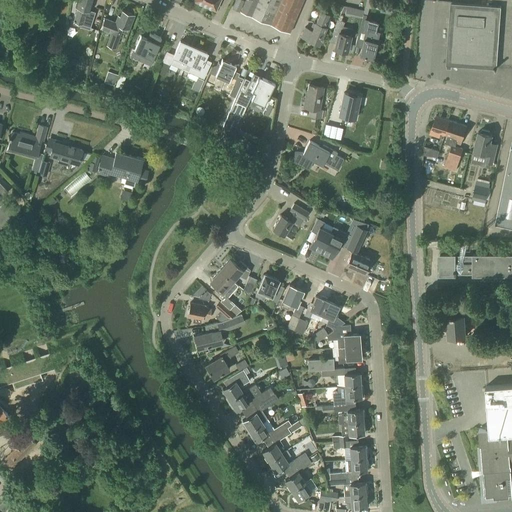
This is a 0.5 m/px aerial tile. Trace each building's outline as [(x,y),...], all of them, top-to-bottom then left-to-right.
[(95,12),(89,10),(92,0),(77,0),(76,6),(78,7),(75,16),(73,22),(82,24),(90,27),(95,12)] [(195,0),(195,1),(218,10),(221,0),(195,0)] [(239,10),(243,0),(242,0),(236,0),(233,8),(239,10)] [(245,0),(241,11),(289,32),(301,0),(245,0)] [(392,15),(393,8),(394,3),(381,1),(380,9),(379,12),(392,15)] [(511,38),(511,27),(499,27),(500,8),(451,4),(446,66),(496,70),(498,37),(511,38)] [(351,15),(353,8),(346,6),(344,13),(344,14),(351,15)] [(128,29),(134,15),(122,11),(120,17),(118,16),(115,22),(104,18),(100,28),(119,36),(122,27),(128,29)] [(324,26),(329,15),(321,11),(316,23),(315,22),(312,30),(306,27),(302,37),(319,45),(327,27),(324,26)] [(372,58),(378,32),(375,31),(377,22),(366,19),(367,15),(363,14),(360,25),(366,27),(364,32),(366,32),(360,55),(372,58)] [(347,51),(351,35),(350,34),(353,25),(338,19),(334,29),(339,30),(335,48),(336,49),(336,52),(343,54),(345,51),(347,51)] [(157,44),(160,37),(153,34),(150,41),(140,36),(134,51),(152,59),(158,45),(157,44)] [(184,70),(186,63),(193,48),(180,42),(174,54),(170,64),(178,68),(183,70),(184,70)] [(186,63),(191,65),(188,72),(204,79),(211,61),(205,58),(207,54),(193,48),(186,63)] [(229,64),(222,61),(220,64),(215,65),(213,65),(212,66),(211,66),(211,67),(205,81),(208,79),(210,78),(212,77),(213,77),(215,77),(219,77),(229,81),(227,86),(233,88),(238,79),(232,76),(236,66),(229,63),(229,64)] [(164,77),(169,66),(161,62),(156,73),(164,77)] [(252,96),(253,97),(264,102),(266,97),(272,84),(263,79),(262,79),(262,78),(260,77),(258,76),(254,74),(248,85),(243,83),(234,103),(245,108),(251,96),(252,96)] [(199,92),(204,80),(196,77),(191,88),(199,92)] [(324,118),(326,110),(323,110),(323,109),(319,108),(323,87),(308,85),(304,107),(309,108),(308,115),(324,118)] [(345,91),(341,114),(357,117),(361,94),(345,91)] [(274,114),(279,101),(272,98),(267,111),(274,114)] [(228,145),(241,116),(230,111),(222,130),(224,131),(219,141),(228,145)] [(446,135),(450,121),(436,116),(430,134),(439,137),(440,133),(446,135)] [(450,121),(446,135),(449,136),(446,144),(452,146),(445,167),(457,171),(464,150),(456,147),(457,144),(462,145),(468,127),(450,121)] [(38,124),(35,136),(20,132),(20,134),(12,132),(8,146),(6,151),(21,155),(35,159),(36,159),(37,155),(37,153),(40,143),(43,144),(46,132),(47,126),(38,124)] [(493,135),(491,135),(490,131),(483,130),(481,132),(479,132),(474,151),(474,154),(487,157),(486,163),(493,165),(497,145),(491,144),(493,135)] [(73,147),(68,146),(69,146),(61,143),(62,141),(54,138),(49,153),(57,155),(57,157),(58,158),(57,163),(67,166),(69,161),(78,163),(82,150),(73,147)] [(342,158),(309,141),(303,151),(294,150),(293,161),(308,170),(314,159),(322,163),(323,162),(326,163),(336,169),(342,158)] [(511,145),(495,222),(511,225),(511,145)] [(432,148),(429,155),(437,156),(439,151),(432,148)] [(136,158),(130,156),(130,155),(116,151),(114,158),(101,154),(96,173),(110,177),(112,172),(126,176),(124,182),(133,185),(135,179),(145,182),(148,170),(139,167),(142,158),(145,159),(145,158),(137,156),(136,158)] [(46,176),(51,162),(42,159),(38,173),(46,176)] [(77,198),(95,181),(89,174),(71,192),(77,198)] [(488,199),(491,189),(489,189),(490,183),(476,180),(472,199),(474,200),(473,204),(484,206),(486,199),(488,199)] [(0,228),(17,213),(2,197),(8,192),(0,182),(0,228)] [(51,205),(56,200),(52,196),(47,201),(51,205)] [(304,220),(309,212),(294,204),(290,210),(292,211),(288,218),(280,214),(272,229),(284,236),(292,222),(292,221),(296,215),(304,220)] [(366,229),(369,223),(360,219),(357,225),(356,224),(346,247),(357,253),(367,229),(366,229)] [(331,234),(322,229),(324,224),(317,220),(311,232),(316,234),(309,249),(321,254),(331,234)] [(331,234),(321,254),(332,260),(339,245),(344,248),(350,236),(334,228),(331,234)] [(364,274),(371,260),(351,251),(345,266),(364,274)] [(474,256),(456,256),(456,255),(441,255),(440,275),(456,274),(456,273),(474,274),(474,275),(511,274),(511,255),(474,255),(474,256)] [(219,270),(232,281),(237,275),(246,279),(250,269),(240,260),(236,265),(229,259),(219,270)] [(223,291),(232,281),(219,270),(209,281),(216,287),(213,291),(222,299),(226,294),(223,291)] [(271,295),(278,280),(264,274),(254,296),(262,299),(265,293),(271,295)] [(251,292),(257,279),(249,275),(243,289),(251,292)] [(295,306),(297,303),(302,291),(288,285),(279,305),(287,309),(290,303),(295,306)] [(320,313),(326,301),(315,296),(312,302),(309,301),(303,315),(310,318),(313,310),(320,313)] [(235,314),(225,305),(220,300),(215,306),(221,311),(216,317),(220,321),(228,318),(235,314)] [(326,301),(320,313),(328,317),(325,325),(332,327),(338,313),(335,312),(337,306),(326,301)] [(209,317),(211,308),(204,307),(204,305),(190,302),(187,315),(194,317),(192,322),(200,323),(201,318),(202,319),(203,316),(209,317)] [(225,305),(235,314),(241,310),(234,304),(232,306),(227,302),(225,305)] [(461,316),(460,306),(441,307),(442,317),(448,317),(449,321),(446,321),(448,337),(465,335),(463,316),(461,316)] [(222,330),(243,321),(240,313),(219,322),(222,330)] [(292,329),(298,317),(292,314),(286,326),(292,329)] [(298,317),(292,329),(302,333),(308,321),(298,317)] [(338,347),(362,345),(361,336),(358,336),(358,333),(351,334),(350,324),(340,325),(327,334),(327,340),(337,339),(338,347)] [(317,341),(328,333),(323,327),(312,334),(317,341)] [(221,336),(219,329),(212,331),(212,330),(194,335),(197,347),(215,343),(214,338),(221,336)] [(58,358),(52,341),(0,359),(0,377),(29,368),(31,373),(40,370),(38,364),(58,358)] [(213,378),(229,368),(225,363),(229,360),(230,356),(239,351),(235,344),(219,353),(221,356),(205,365),(213,378)] [(362,345),(338,347),(338,355),(337,355),(338,363),(353,361),(353,358),(360,358),(359,355),(362,355),(362,345)] [(321,369),(334,368),(333,358),(308,359),(308,370),(321,369)] [(239,370),(248,365),(244,359),(235,364),(239,370)] [(344,386),(362,385),(360,385),(359,379),(361,379),(361,374),(359,374),(359,373),(344,374),(344,367),(334,368),(321,369),(322,375),(343,374),(344,386)] [(229,400),(242,392),(239,386),(249,380),(243,369),(223,381),(227,386),(222,389),(225,393),(223,394),(227,401),(229,400)] [(511,383),(485,386),(488,428),(479,429),(480,444),(482,444),(484,470),(487,470),(488,484),(485,484),(486,495),(494,494),(494,496),(509,495),(509,493),(511,492),(511,383)] [(333,405),(344,404),(346,404),(345,398),(360,397),(360,393),(362,393),(362,385),(344,386),(345,392),(332,392),(333,405)] [(242,392),(229,400),(231,403),(229,404),(234,411),(248,402),(242,392)] [(273,393),(253,406),(257,411),(263,407),(265,410),(279,401),(273,393)] [(0,433),(0,434),(14,421),(0,407),(0,433)] [(341,423),(362,421),(362,416),(364,415),(363,410),(362,410),(361,409),(346,410),(346,414),(338,415),(339,423),(341,423)] [(249,430),(261,422),(255,412),(242,420),(245,425),(244,426),(246,430),(248,429),(249,430)] [(281,453),(278,448),(283,445),(279,439),(301,425),(308,425),(304,416),(299,419),(291,424),(273,436),(276,442),(262,451),(265,456),(263,457),(266,461),(268,460),(268,461),(281,453)] [(291,424),(288,419),(273,429),(273,427),(268,421),(267,420),(266,419),(261,422),(249,430),(251,434),(249,435),(254,441),(269,431),(273,436),(291,424)] [(333,442),(346,441),(346,435),(363,434),(363,427),(364,427),(364,422),(362,422),(362,421),(341,423),(341,435),(332,436),(332,441),(333,441),(333,442)] [(324,426),(325,433),(339,432),(339,425),(324,426)] [(36,443),(28,435),(20,443),(14,437),(7,443),(13,450),(4,459),(12,468),(36,443)] [(349,459),(365,458),(365,452),(366,452),(366,447),(364,447),(364,446),(349,447),(349,459)] [(308,457),(318,450),(316,447),(312,448),(314,450),(307,455),(305,452),(288,463),(285,459),(291,455),(287,449),(281,453),(268,461),(271,466),(270,467),(272,471),(274,470),(275,471),(281,467),(284,473),(286,472),(308,457)] [(311,462),(308,457),(286,472),(289,477),(285,480),(288,485),(286,486),(289,490),(291,489),(291,490),(304,481),(297,471),(311,462)] [(365,458),(349,459),(350,471),(366,470),(365,464),(367,464),(367,459),(365,459),(365,458)] [(346,483),(346,477),(329,478),(327,479),(327,485),(343,484),(344,496),(350,495),(350,496),(365,494),(365,489),(367,488),(367,483),(365,483),(364,482),(346,483)] [(304,481),(291,490),(294,495),(293,496),(296,500),(297,499),(298,500),(311,491),(304,481)] [(332,491),(332,489),(321,487),(318,499),(324,500),(324,501),(330,502),(332,491)] [(365,494),(350,496),(351,508),(366,507),(366,501),(368,500),(367,495),(365,495),(365,494)]
